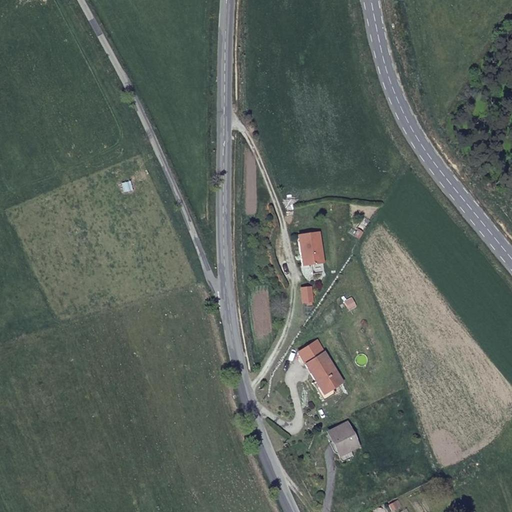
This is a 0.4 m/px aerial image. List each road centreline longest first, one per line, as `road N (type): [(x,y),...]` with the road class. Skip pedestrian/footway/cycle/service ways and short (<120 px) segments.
road 1 (unclassified): [(81,0),(161,156),(216,294),(230,306)]
road 2 (unknown): [(251,399),(298,292),(255,149),(225,112)]
road 3 (secondary): [(229,0),(230,306)]
road 4 (secondary): [(371,0),(408,119),(511,254)]
road 5 (secondary): [(230,306),(256,421),(295,511)]
